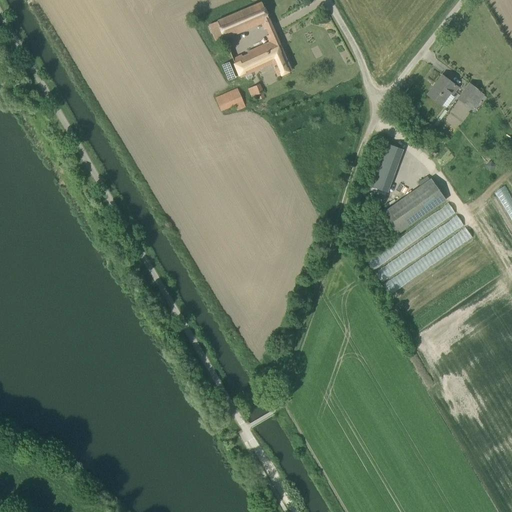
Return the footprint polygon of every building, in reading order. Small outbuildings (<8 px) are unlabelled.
[(262,2),(217,21),(225,39),(261,24),(263,30),(266,29),(268,35),(266,36),(269,42),(247,52),(248,53),(242,56),(241,54),(233,58),(241,77),(272,65),(277,76),(291,70),(262,2)] [(441,104),(448,95),(449,94),(451,95),(456,88),(442,75),(434,85),(427,94),(443,107),(444,106),(441,104)] [(261,84),(248,89),(251,97),(256,95),(258,100),(263,98),(262,93),(264,92),(261,84)] [(470,109),(482,95),(468,85),(457,99),(470,109)] [(245,108),(242,102),(237,89),(217,97),(222,110),(235,105),(238,111),(245,108)] [(387,192),(399,159),(402,149),(385,143),(369,186),(387,192)] [(382,213),(397,234),(446,200),(431,179),(382,213)]
